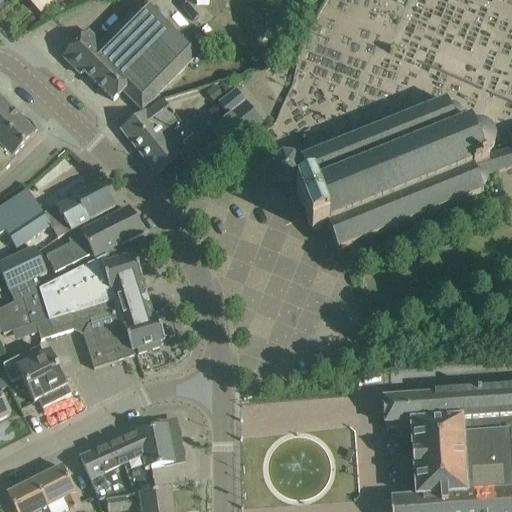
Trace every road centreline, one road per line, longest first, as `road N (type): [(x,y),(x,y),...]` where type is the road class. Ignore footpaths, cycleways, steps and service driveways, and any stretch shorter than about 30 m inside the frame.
road 1 (tertiary): [(223,390),(205,289),(183,245),(147,195),(18,68),(0,60)]
road 2 (residential): [(0,470),(143,397),(223,390)]
road 3 (tertiary): [(224,511),(223,390)]
